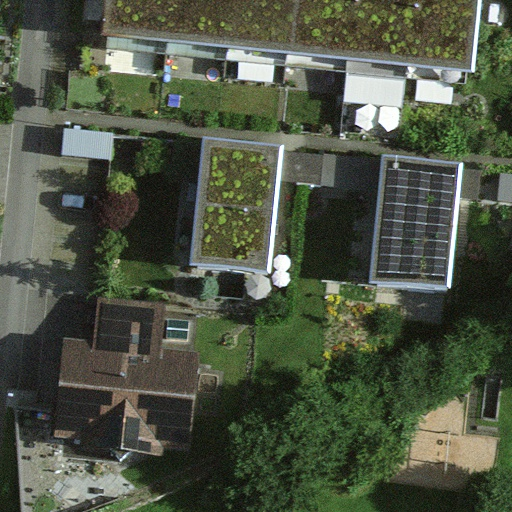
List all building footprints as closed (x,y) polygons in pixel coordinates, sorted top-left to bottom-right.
[(171,0),(109,0),(105,45),(166,51),(171,0)] [(233,0),(171,0),(166,51),(227,58),(233,0)] [(295,0),(233,0),(227,58),(288,64),(295,0)] [(356,0),(295,0),(288,64),(350,70),(356,0)] [(418,0),(356,0),(350,70),(411,76),(418,0)] [(480,0),(418,0),(411,76),(472,83),(480,0)] [(291,144),(287,174),(365,186),(370,156),(291,144)] [(282,158),(207,151),(196,275),(271,282),(282,158)] [(463,172),(382,164),(369,295),(450,303),(463,172)] [(98,359),(75,357),(69,439),(185,448),(191,366),(154,363),(158,313),(102,309),(98,359)]
